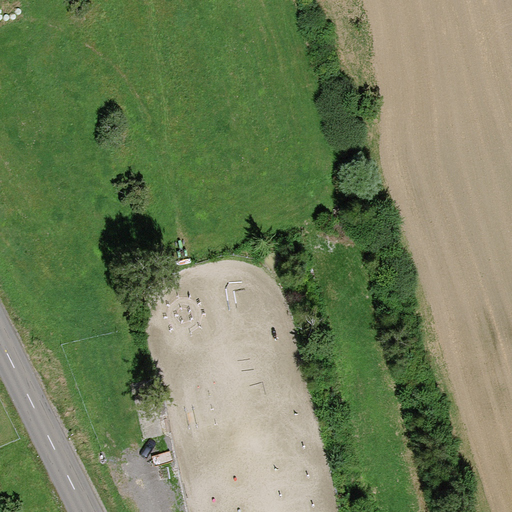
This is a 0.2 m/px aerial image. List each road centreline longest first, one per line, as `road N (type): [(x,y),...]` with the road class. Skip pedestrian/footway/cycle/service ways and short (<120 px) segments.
road 1 (track): [(0,19),(51,28),(105,59),(154,127),(178,208),(186,275)]
road 2 (tertiary): [(87,511),(0,338)]
